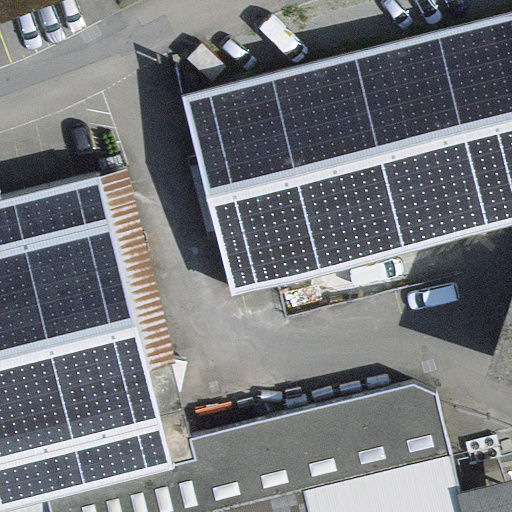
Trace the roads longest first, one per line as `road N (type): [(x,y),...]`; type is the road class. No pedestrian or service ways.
road 1 (unknown): [(136,36),(198,285),(238,317),(451,342),(511,363)]
road 2 (residential): [(0,104),(179,14),(225,0)]
